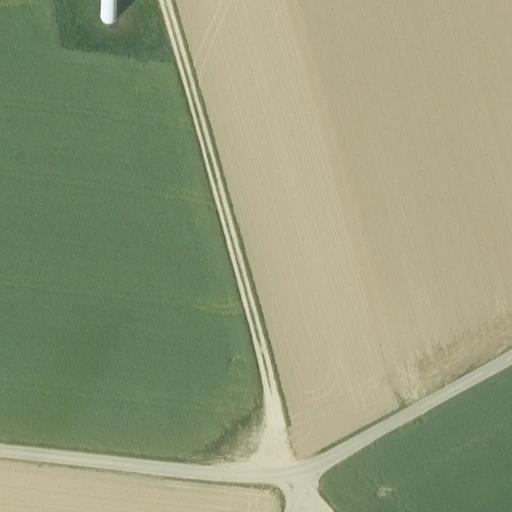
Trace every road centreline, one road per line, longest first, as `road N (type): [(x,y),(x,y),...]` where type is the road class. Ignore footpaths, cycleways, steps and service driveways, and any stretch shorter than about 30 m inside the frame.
road 1 (track): [(296,475),(163,0)]
road 2 (track): [(296,475),(246,479),(0,452)]
road 3 (track): [(511,357),(296,475)]
